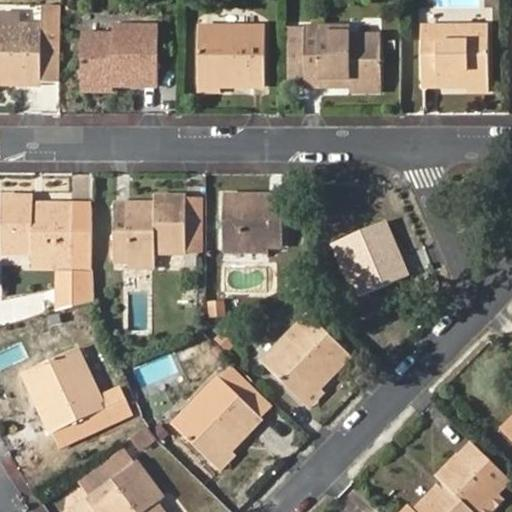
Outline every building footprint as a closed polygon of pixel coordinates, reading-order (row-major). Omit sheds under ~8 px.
[(0,85),(41,86),(41,27),(0,26),(0,85)] [(467,88),(488,88),(489,27),(422,28),(422,88),(467,88)] [(82,88),(113,88),(157,87),(157,30),(112,29),(113,38),(81,38),(81,88),(82,88)] [(199,86),(219,86),(264,86),(264,30),(199,29),(198,87),(199,86)] [(350,88),(381,88),(381,37),(350,37),(349,30),(309,29),(301,31),(288,31),(288,67),(304,67),(304,88),(350,88)] [(288,87),(304,88),(304,67),(288,67),(288,87)] [(220,95),(219,86),(199,86),(199,95),(220,95)] [(113,96),(113,88),(82,88),(82,96),(113,96)] [(381,96),(381,88),(350,88),(350,96),(381,96)] [(489,96),(488,88),(467,88),(467,96),(489,96)] [(223,198),(223,248),(283,248),(283,197),(223,198)] [(73,309),(93,304),(93,211),(75,210),(34,210),(34,203),(34,201),(2,201),(2,250),(33,251),(33,261),(54,261),(74,261),(73,309)] [(187,252),(186,204),(155,203),(154,212),(115,211),(114,263),(155,263),(155,252),(187,252)] [(202,203),(186,204),(187,252),(202,251),(202,203)] [(385,223),(338,244),(361,298),(408,278),(385,223)] [(6,268),(30,269),(30,257),(6,257),(6,268)] [(58,313),(73,309),(74,261),(54,261),(33,261),(33,269),(60,270),(58,313)] [(209,319),(226,318),(224,301),(208,302),(209,319)] [(263,364),(305,406),(353,357),(310,316),(263,364)] [(50,433),(105,409),(99,396),(78,350),(23,376),(32,396),(33,396),(47,426),(50,433)] [(24,400),(32,396),(23,376),(15,379),(24,400)] [(216,467),(262,419),(220,379),(175,427),(216,467)] [(99,396),(105,409),(127,398),(122,385),(99,396)] [(105,409),(111,422),(134,412),(127,398),(105,409)] [(57,448),(111,422),(105,409),(50,433),(57,448)] [(132,438),(140,451),(159,440),(148,429),(132,438)] [(129,453),(82,486),(91,499),(138,465),(129,453)] [(410,511),(478,511),(497,494),(462,458),(439,481),(445,488),(421,511),(413,511),(412,510),(410,511)] [(100,511),(162,511),(156,503),(163,500),(138,465),(91,499),(100,511)] [(493,511),(504,501),(497,494),(478,511),(493,511)]
